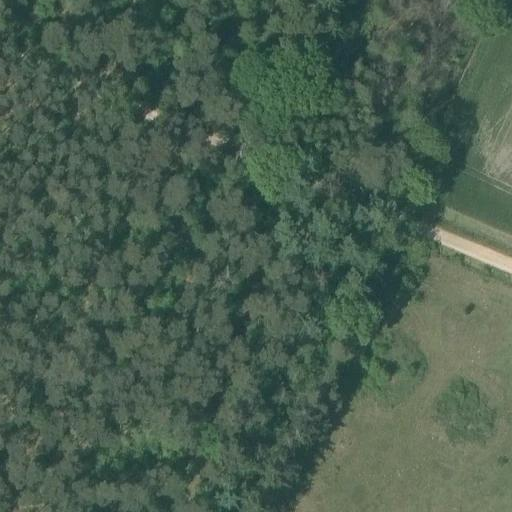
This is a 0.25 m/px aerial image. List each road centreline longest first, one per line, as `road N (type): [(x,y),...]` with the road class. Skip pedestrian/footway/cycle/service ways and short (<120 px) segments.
road 1 (track): [(511,272),(0,54)]
road 2 (track): [(249,160),(256,62),(279,0)]
